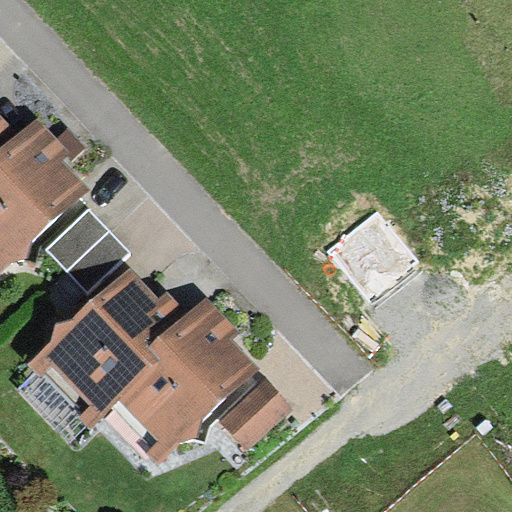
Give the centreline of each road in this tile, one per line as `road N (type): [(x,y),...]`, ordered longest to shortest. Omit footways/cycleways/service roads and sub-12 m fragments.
road 1 (residential): [(0,12),(358,390)]
road 2 (residential): [(358,390),(511,266)]
road 3 (residential): [(212,511),(358,390)]
